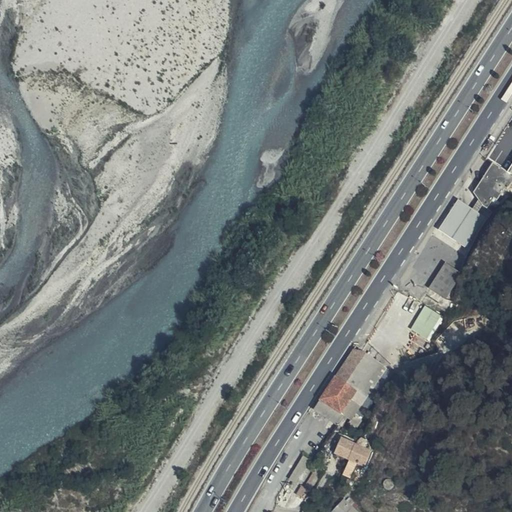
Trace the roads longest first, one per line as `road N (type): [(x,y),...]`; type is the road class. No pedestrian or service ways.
road 1 (track): [(474,0),(137,511)]
road 2 (primary): [(511,28),(204,511)]
road 3 (primary): [(236,511),(511,82)]
